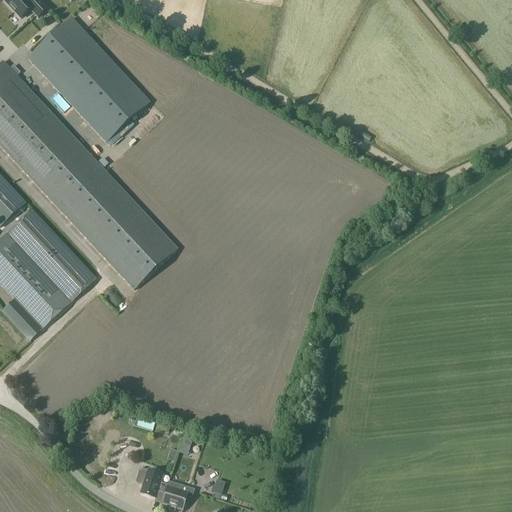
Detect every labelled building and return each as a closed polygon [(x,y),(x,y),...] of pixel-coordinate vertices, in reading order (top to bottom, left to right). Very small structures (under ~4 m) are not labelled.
[(39,0),(3,0),(2,2),(20,21),(30,12),(38,21),(49,10),(39,0)] [(106,144),(150,103),(72,19),(28,60),(106,144)] [(0,66),(0,146),(134,292),(178,251),(4,62),(0,66)] [(0,228),(27,205),(0,175),(0,228)] [(32,212),(0,241),(0,286),(14,301),(42,331),(96,281),(32,212)] [(42,331),(14,301),(1,313),(29,343),(42,331)] [(160,484),(162,476),(148,472),(141,495),(155,499),(156,497),(164,500),(162,505),(170,508),(171,506),(182,510),(181,511),(182,511),(187,498),(192,499),(194,491),(169,483),(168,486),(160,484)] [(217,482),(213,493),(221,496),(225,484),(217,482)] [(197,483),(195,488),(207,492),(208,487),(197,483)]
